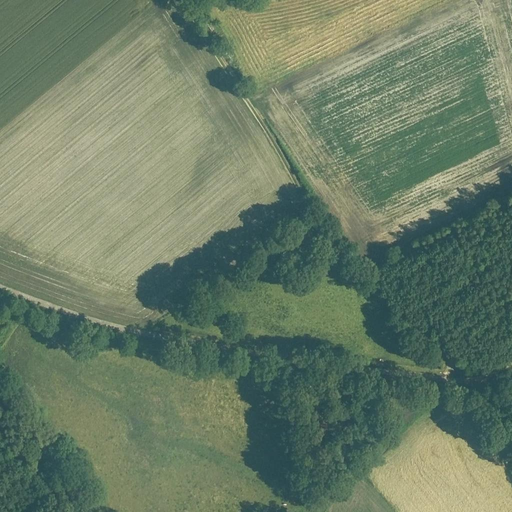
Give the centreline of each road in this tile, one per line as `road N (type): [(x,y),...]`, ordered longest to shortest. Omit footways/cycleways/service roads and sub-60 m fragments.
road 1 (track): [(186,0),(333,245),(462,379),(511,419)]
road 2 (residential): [(0,286),(73,316),(165,339),(462,379),(489,377),(511,363)]
